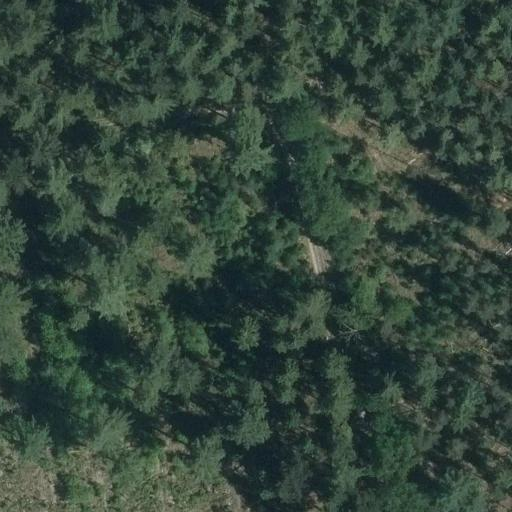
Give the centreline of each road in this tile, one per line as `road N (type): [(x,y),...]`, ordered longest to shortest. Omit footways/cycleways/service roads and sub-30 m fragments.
road 1 (track): [(284,150),(386,511)]
road 2 (track): [(0,134),(229,107),(259,113),(284,150)]
